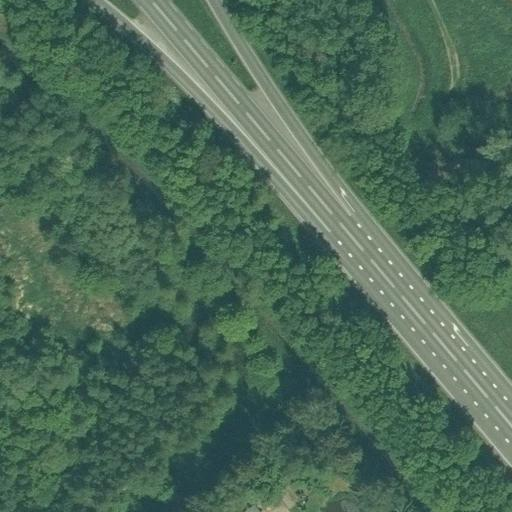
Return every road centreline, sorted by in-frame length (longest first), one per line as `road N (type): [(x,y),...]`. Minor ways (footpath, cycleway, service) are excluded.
road 1 (primary): [(95,0),(169,65),(266,173),(335,217)]
road 2 (track): [(511,284),(436,172),(449,59),(429,0)]
road 3 (primary): [(335,217),(152,0)]
road 4 (primary): [(511,425),(335,217)]
road 5 (primary): [(335,217),(209,0)]
